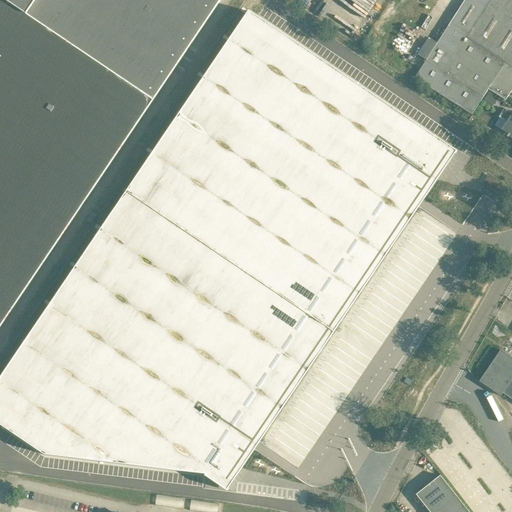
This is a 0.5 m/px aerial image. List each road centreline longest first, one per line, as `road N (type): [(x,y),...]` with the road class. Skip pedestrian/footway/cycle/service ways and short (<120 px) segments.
road 1 (unclassified): [(374,511),(511,262)]
road 2 (unknown): [(428,415),(507,511)]
